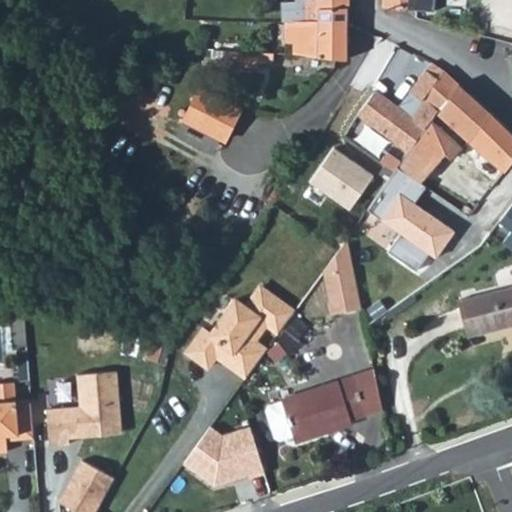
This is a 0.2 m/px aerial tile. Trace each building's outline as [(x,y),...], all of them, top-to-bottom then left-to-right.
[(286,21),(319,22),(319,5),(350,6),(349,0),(282,0),(282,21),(286,21)] [(384,0),(384,7),(434,12),(434,0),(384,0)] [(285,44),(294,45),(295,54),(349,60),(350,23),(350,6),(319,5),(319,22),(286,21),(285,44)] [(275,65),(276,50),(240,47),(239,62),(275,65)] [(356,113),(407,152),(429,124),(436,115),(437,112),(421,99),(438,77),(426,67),(398,105),(374,88),(356,113)] [(421,99),(437,112),(461,84),(444,70),(438,77),(421,99)] [(436,115),(467,141),(492,111),(461,84),(437,112),(436,115)] [(203,85),(185,119),(224,140),(242,107),(203,85)] [(467,141),(502,170),(511,159),(511,130),(492,111),(467,141)] [(460,150),(429,124),(407,152),(396,167),(419,183),(444,158),(450,163),(460,150)] [(419,183),(396,167),(368,210),(404,234),(391,252),(418,270),(430,252),(438,257),(455,231),(415,204),(426,187),(419,183)] [(511,202),(501,218),(511,226),(511,228),(504,240),(511,245),(511,202)] [(345,239),(322,271),(332,315),(361,309),(350,260),(345,239)] [(511,283),(458,298),(467,336),(511,324),(511,283)] [(277,332),(293,311),(259,286),(244,307),(234,299),(210,333),(203,328),(186,351),(207,367),(214,357),(216,354),(226,361),(225,362),(245,377),(265,349),(253,340),(265,324),(277,332)] [(226,361),(216,354),(214,357),(223,365),(225,362),(226,361)] [(381,405),(373,366),(353,373),(365,410),(381,405)] [(115,371),(76,374),(78,407),(44,409),(47,446),(67,445),(66,437),(66,431),(73,431),(80,436),(119,434),(115,371)] [(353,373),(281,397),(282,402),(269,406),(267,410),(275,438),(280,440),(293,436),(294,440),(325,430),(323,424),(365,410),(353,373)] [(31,438),(29,399),(14,400),(12,382),(0,382),(0,451),(5,451),(4,440),(3,432),(14,432),(15,439),(31,438)] [(213,422),(185,462),(201,472),(218,485),(267,469),(251,423),(225,432),(213,422)] [(3,432),(4,440),(15,439),(14,432),(3,432)] [(77,462),(53,501),(71,511),(89,511),(109,482),(77,462)]
